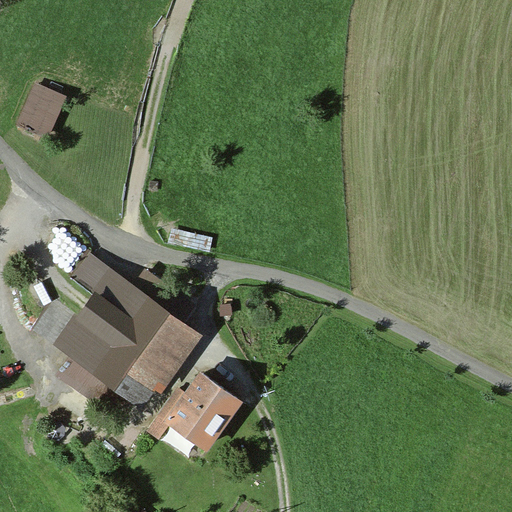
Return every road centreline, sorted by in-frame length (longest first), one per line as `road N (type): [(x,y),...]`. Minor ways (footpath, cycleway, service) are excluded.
road 1 (track): [(0,154),(104,242),(326,295),(511,386)]
road 2 (track): [(284,511),(273,423),(206,315),(228,267)]
road 3 (track): [(131,249),(155,93),(191,0)]
